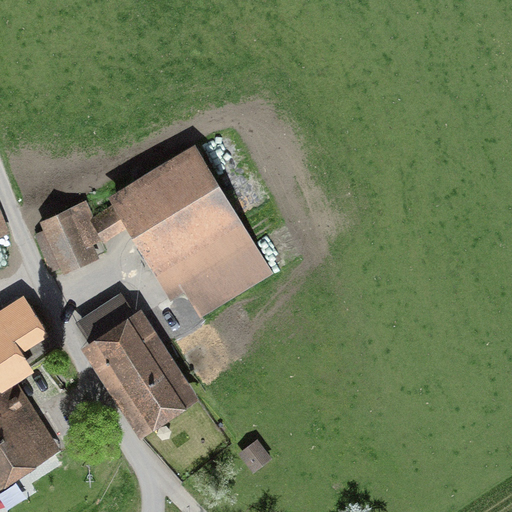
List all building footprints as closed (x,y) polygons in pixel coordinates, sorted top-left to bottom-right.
[(189,140),(99,194),(155,288),(166,282),(188,319),(268,273),(189,140)] [(73,202),(32,221),(58,275),(99,255),(73,202)] [(133,304),(79,337),(134,427),(189,394),(133,304)] [(0,356),(0,478),(55,445),(0,356)] [(249,437),(231,450),(246,469),(264,456),(249,437)]
